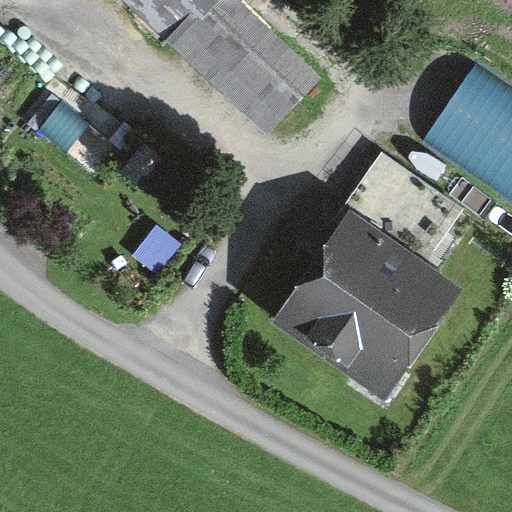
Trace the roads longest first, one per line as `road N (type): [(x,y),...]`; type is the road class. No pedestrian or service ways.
road 1 (track): [(0,2),(84,23),(262,186),(157,369)]
road 2 (unclassified): [(0,257),(157,369),(425,511)]
